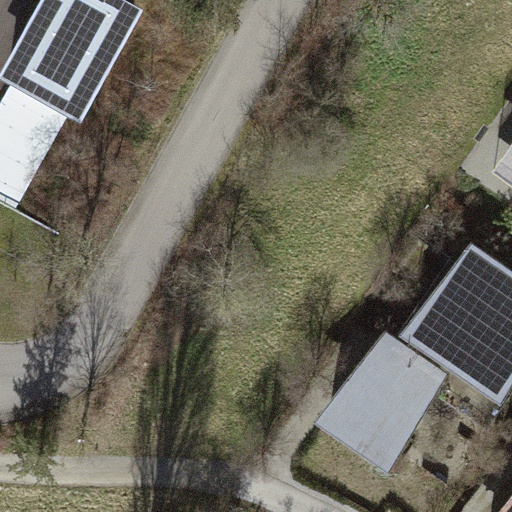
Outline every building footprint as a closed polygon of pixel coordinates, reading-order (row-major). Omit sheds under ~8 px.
[(127,5),(118,0),(42,0),(4,70),(71,106),(127,5)] [(511,141),(501,156),(511,163),(511,141)] [(447,355),(492,383),(511,353),(511,284),(461,250),(409,329),(447,355)] [(394,350),(432,376),(447,355),(409,329),(394,350)] [(321,415),(378,455),(432,376),(394,350),(376,338),(321,415)] [(511,511),(511,490),(496,511),(511,511)]
